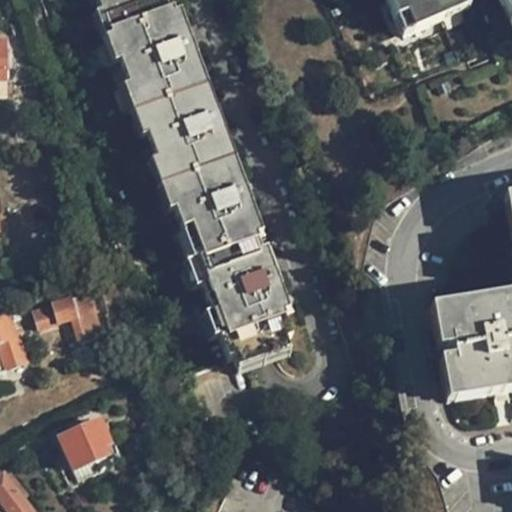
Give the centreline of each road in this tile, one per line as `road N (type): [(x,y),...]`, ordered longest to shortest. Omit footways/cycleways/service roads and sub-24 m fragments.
road 1 (residential): [(193,0),(326,352),(326,378),(299,390),(265,375)]
road 2 (residential): [(511,452),(475,457),(443,446),(426,420),(401,291),(404,248),(422,213),(439,195),(511,161)]
